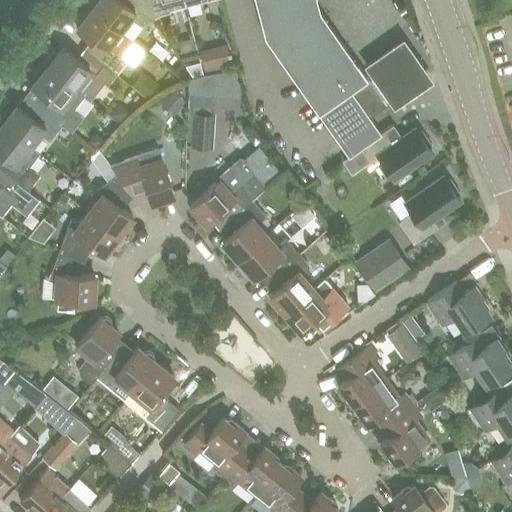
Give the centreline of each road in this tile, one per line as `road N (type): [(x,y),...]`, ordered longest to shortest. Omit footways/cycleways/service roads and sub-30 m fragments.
road 1 (residential): [(299,374),(184,241),(156,241),(125,281),(129,300),(263,411)]
road 2 (residential): [(299,374),(511,217)]
road 3 (residential): [(263,411),(340,479),(358,467),(299,374)]
road 4 (tertiary): [(511,202),(438,0)]
